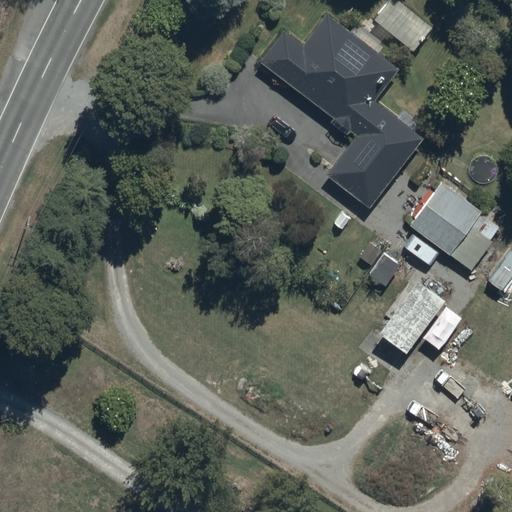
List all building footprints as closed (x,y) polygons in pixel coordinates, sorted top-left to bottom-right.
[(406,0),(384,0),(374,13),(415,46),(434,22),(406,0)] [(305,38),(285,23),(261,53),(335,111),(332,115),(347,127),(350,124),(356,129),(326,166),(371,202),(425,133),(374,94),(400,61),(330,6),(305,38)] [(502,222),(441,175),(409,217),(472,265),(494,237),(492,235),(502,222)] [(384,281),(399,259),(382,248),(367,271),(384,281)] [(447,290),(418,270),(380,323),(408,343),(447,290)]
